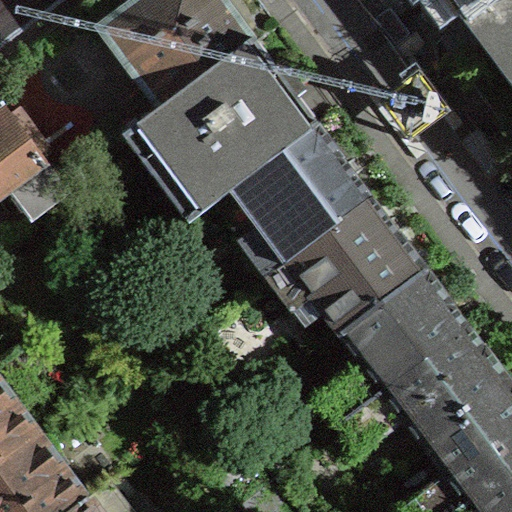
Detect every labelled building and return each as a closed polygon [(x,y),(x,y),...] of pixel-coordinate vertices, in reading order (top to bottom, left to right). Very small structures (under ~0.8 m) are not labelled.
[(222,0),(138,0),(100,29),(162,111),(254,42),(222,0)] [(447,0),(460,17),(483,0),(447,0)] [(511,0),(483,0),(460,17),(511,86),(511,0)] [(125,138),(187,221),(212,202),(315,124),(317,123),(255,41),(254,42),(162,111),(125,138)] [(67,193),(0,104),(0,193),(6,189),(30,221),(67,193)] [(315,124),(212,202),(266,276),(370,198),(315,124)] [(341,334),(425,271),(370,198),(266,276),(292,310),(312,295),(341,334)] [(363,363),(315,399),(335,426),(467,327),(425,271),(341,334),(363,363)] [(425,446),(509,383),(467,327),(335,426),(356,454),(404,417),(425,446)] [(399,511),(453,511),(511,468),(511,386),(509,383),(425,446),(447,475),(398,511),(399,511)] [(0,463),(37,436),(0,386),(0,463)] [(0,511),(68,511),(85,500),(37,436),(0,463),(0,511)] [(511,511),(511,468),(453,511),(511,511)] [(97,511),(87,498),(85,500),(68,511),(97,511)]
